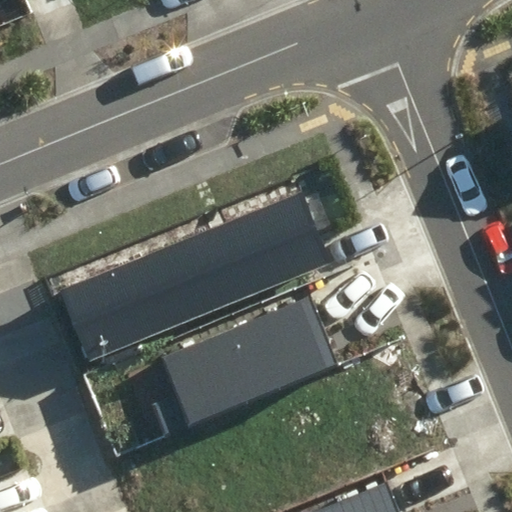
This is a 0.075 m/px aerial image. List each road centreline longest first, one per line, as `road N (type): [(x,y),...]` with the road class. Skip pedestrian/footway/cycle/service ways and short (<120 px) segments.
road 1 (residential): [(0,160),(371,15)]
road 2 (residential): [(371,15),(511,350)]
road 3 (residential): [(0,261),(100,511)]
